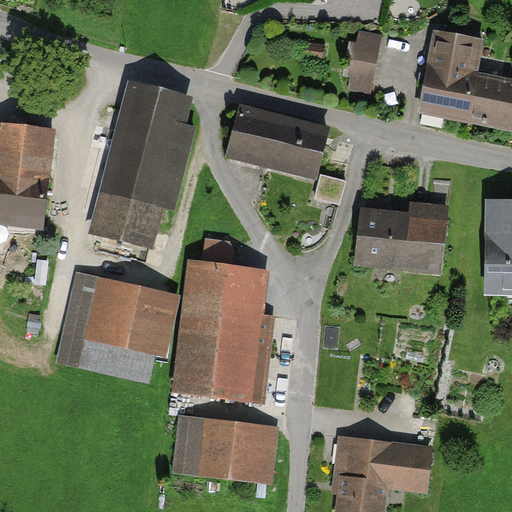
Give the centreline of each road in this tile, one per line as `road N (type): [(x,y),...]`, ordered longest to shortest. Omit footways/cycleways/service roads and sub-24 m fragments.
road 1 (unclassified): [(294,511),(306,291),(217,173),(211,151),(222,90)]
road 2 (unclassified): [(222,90),(511,162)]
road 3 (unclassified): [(0,30),(222,90)]
